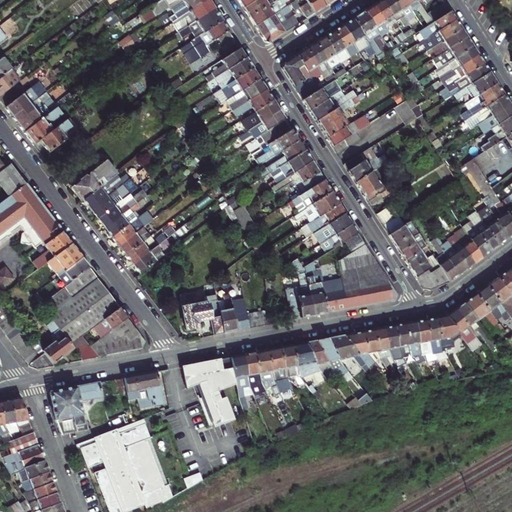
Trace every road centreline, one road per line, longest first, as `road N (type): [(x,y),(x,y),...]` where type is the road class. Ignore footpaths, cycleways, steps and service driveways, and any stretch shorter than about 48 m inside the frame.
road 1 (residential): [(419,306),(263,61)]
road 2 (residential): [(0,125),(158,332),(166,354)]
road 3 (tertiary): [(419,306),(166,354)]
road 4 (tertiary): [(166,354),(25,381)]
road 5 (unknown): [(166,354),(192,446),(205,450),(235,439)]
road 6 (residential): [(25,381),(76,511)]
